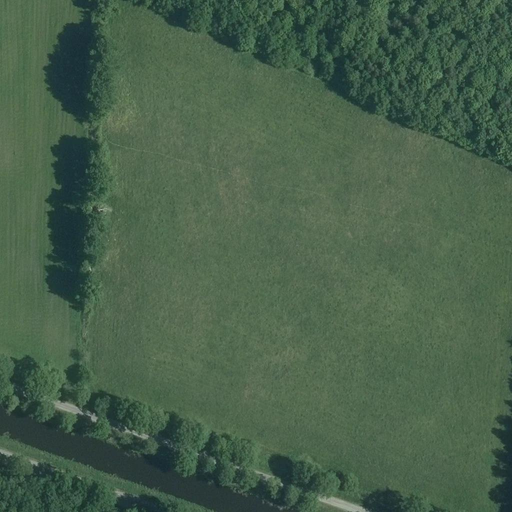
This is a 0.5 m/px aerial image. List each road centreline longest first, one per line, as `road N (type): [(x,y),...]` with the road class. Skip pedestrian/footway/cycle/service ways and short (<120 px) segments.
road 1 (unclassified): [(367,511),(0,383)]
road 2 (tertiary): [(154,511),(0,456)]
